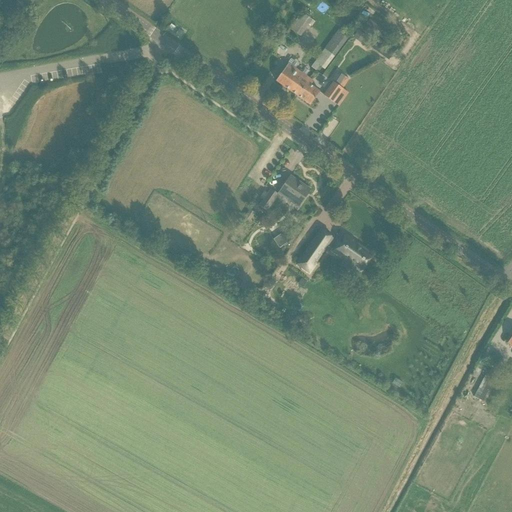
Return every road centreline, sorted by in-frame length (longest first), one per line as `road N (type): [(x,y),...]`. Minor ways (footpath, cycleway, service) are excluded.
road 1 (unclassified): [(504,281),(101,0)]
road 2 (track): [(0,348),(162,43)]
